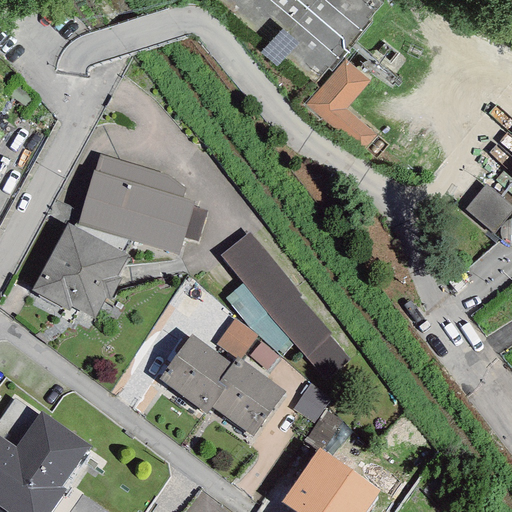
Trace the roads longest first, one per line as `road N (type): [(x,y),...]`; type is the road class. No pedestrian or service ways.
road 1 (unclassified): [(511,423),(464,358),(380,187),(291,132),(201,24),(175,21),(76,60)]
road 2 (residential): [(76,60),(68,92),(72,134),(0,279)]
